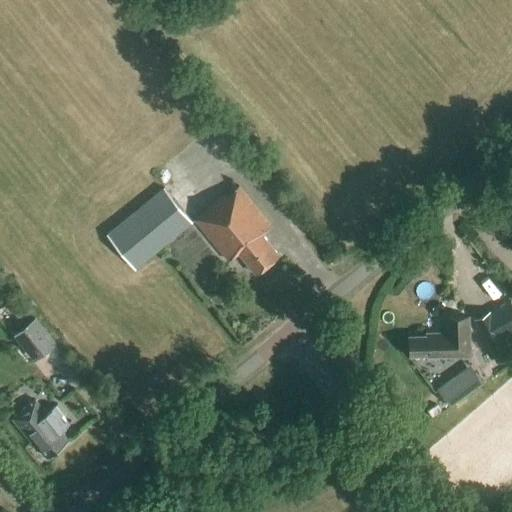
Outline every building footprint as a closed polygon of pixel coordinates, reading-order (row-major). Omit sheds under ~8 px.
[(255,274),(279,255),(261,233),(271,225),(239,186),(226,197),(224,195),(195,219),(228,260),(237,252),(255,274)] [(163,188),(107,234),(137,270),(193,224),(163,188)] [(511,302),(511,301),(474,320),(497,362),(511,354),(503,337),(510,334),(511,338),(511,302)] [(469,317),(445,318),(446,333),(425,333),(425,336),(409,336),(409,356),(426,355),(426,358),(470,357),(469,317)] [(55,344),(45,331),(31,342),(41,354),(55,344)] [(35,401),(12,421),(30,444),(34,441),(48,458),(68,441),(60,432),(69,425),(54,407),(45,414),(35,401)]
